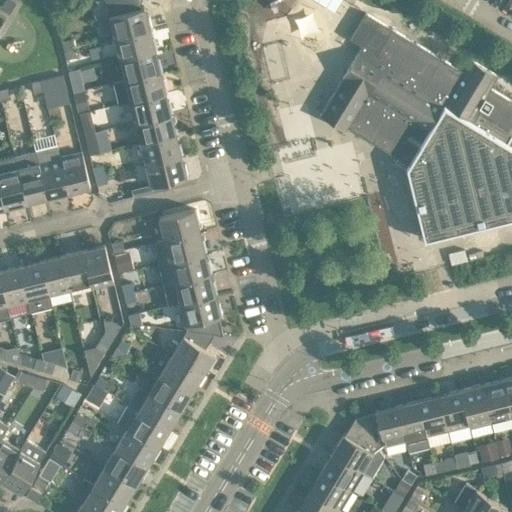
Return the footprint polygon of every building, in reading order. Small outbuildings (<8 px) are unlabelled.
[(141,0),(140,0),(105,0),(109,15),(140,7),(141,0)] [(341,0),(316,0),(335,11),(341,0)] [(144,6),(140,7),(109,15),(115,37),(150,28),(152,28),(149,16),(147,17),(144,6)] [(362,45),(320,114),(346,130),(348,126),(409,163),(407,166),(424,238),(511,216),(511,100),(492,88),(499,76),(471,59),(464,71),(366,12),(350,38),(362,45)] [(154,37),(152,38),(150,28),(115,37),(120,58),(155,49),(157,49),(154,37)] [(72,38),(61,40),(64,49),(74,47),(72,38)] [(66,59),(76,56),(74,47),(64,49),(66,59)] [(159,58),(157,59),(155,49),(120,58),(125,79),(160,70),(162,70),(159,58)] [(165,79),(162,80),(160,70),(125,79),(114,82),(119,103),(130,100),(165,91),(167,91),(165,79)] [(52,88),(50,77),(41,79),(43,90),(52,88)] [(32,81),(34,92),(43,90),(41,79),(32,81)] [(82,80),(72,82),(74,91),(84,89),(82,80)] [(10,98),(8,87),(0,89),(0,95),(1,100),(10,98)] [(84,89),(74,91),(76,101),(79,112),(90,110),(87,98),(84,89)] [(170,100),(167,101),(165,91),(130,100),(136,121),(170,112),(173,112),(170,100)] [(90,111),(79,114),(84,134),(94,131),(90,111)] [(175,121),(173,122),(170,112),(136,121),(141,142),(175,133),(178,133),(175,121)] [(88,153),(99,150),(94,131),(84,134),(88,153)] [(180,142),(178,143),(175,133),(141,142),(146,163),(181,154),(183,154),(180,142)] [(36,150),(39,161),(47,196),(68,191),(60,156),(57,145),(36,150)] [(39,161),(36,150),(15,155),(18,167),(26,202),(47,196),(39,161)] [(90,186),(82,151),(60,156),(68,191),(90,186)] [(188,175),(185,163),(183,164),(181,154),(146,163),(152,185),(167,181),(186,176),(186,175),(188,175)] [(0,185),(5,207),(26,202),(18,167),(15,155),(0,158),(0,185)] [(103,164),(92,166),(95,175),(105,173),(103,164)] [(97,185),(107,182),(105,173),(95,175),(97,185)] [(167,181),(152,185),(153,191),(168,187),(167,181)] [(147,185),(132,189),(133,196),(148,192),(147,185)] [(194,208),(159,216),(164,239),(199,230),(197,220),(199,220),(196,208),(194,209),(194,208)] [(204,239),(202,239),(199,230),(164,239),(155,241),(160,262),(204,251),(207,250),(204,239)] [(121,239),(111,242),(113,251),(124,248),(121,239)] [(113,279),(105,244),(83,249),(91,284),(113,279)] [(62,254),(70,289),(91,284),(83,249),(62,254)] [(467,260),(465,249),(449,253),(451,264),(467,260)] [(118,269),(132,265),(129,251),(114,255),(118,269)] [(209,260),(207,261),(204,251),(160,262),(158,262),(163,283),(210,272),(212,271),(209,260)] [(41,260),(49,295),(70,289),(62,254),(41,260)] [(41,260),(20,265),(28,300),(31,310),(52,305),(49,295),(41,260)] [(0,269),(0,275),(7,305),(28,300),(20,265),(0,269)] [(214,281),(212,281),(210,272),(163,283),(168,304),(180,302),(215,293),(217,292),(214,281)] [(0,318),(10,316),(7,305),(0,275),(0,318)] [(132,281),(121,284),(124,293),(134,291),(132,281)] [(126,302),(136,299),(134,291),(124,293),(126,302)] [(215,293),(180,302),(187,330),(225,335),(220,314),(222,313),(219,302),(217,302),(215,293)] [(140,311),(129,314),(131,322),(143,324),(140,311)] [(120,326),(110,319),(104,319),(105,330),(100,338),(110,343),(120,326)] [(216,355),(214,354),(214,353),(184,335),(172,354),(203,373),(208,364),(210,366),(216,355)] [(110,343),(100,338),(96,346),(85,348),(91,374),(110,343)] [(131,344),(122,338),(117,346),(126,352),(131,344)] [(112,354),(121,360),(126,352),(117,346),(112,354)] [(196,383),(198,384),(205,374),(203,373),(172,354),(161,373),(191,391),(196,383)] [(37,357),(34,367),(43,370),(46,360),(37,357)] [(52,373),(55,362),(46,360),(43,370),(52,373)] [(73,367),(70,378),(79,380),(82,370),(73,367)] [(34,386),(37,376),(20,371),(16,378),(25,384),(34,386)] [(185,401),(187,403),(193,392),(191,391),(161,373),(149,391),(180,410),(185,401)] [(108,380),(99,375),(94,383),(104,388),(108,380)] [(43,389),(46,379),(37,376),(34,386),(43,389)] [(511,376),(503,378),(511,414),(511,413),(511,376)] [(482,384),(490,419),(511,414),(503,378),(482,384)] [(56,395),(73,405),(81,393),(63,382),(56,395)] [(460,389),(469,424),(490,419),(482,384),(460,389)] [(97,404),(104,392),(93,385),(86,397),(97,404)] [(174,420),(176,421),(182,411),(180,410),(149,391),(139,385),(128,403),(169,428),(174,420)] [(439,394),(448,429),(469,424),(460,389),(439,394)] [(418,399),(427,435),(448,429),(439,394),(418,399)] [(397,404),(406,440),(427,435),(418,399),(397,404)] [(163,438),(165,439),(171,429),(169,428),(128,403),(117,422),(127,428),(158,447),(163,438)] [(375,410),(375,411),(384,444),(384,445),(406,440),(397,404),(375,410)] [(379,448),(384,444),(375,411),(355,416),(345,434),(374,451),(379,448)] [(86,417),(77,412),(72,420),(81,425),(86,417)] [(0,420),(0,440),(1,438),(9,426),(0,420)] [(67,428),(76,433),(81,425),(72,420),(67,428)] [(152,457),(154,458),(160,448),(158,447),(127,428),(116,446),(147,465),(152,457)] [(374,451),(345,434),(344,433),(332,452),(363,471),(373,477),(386,457),(379,448),(374,451)] [(1,438),(0,440),(0,478),(1,480),(20,449),(1,438)] [(21,491),(46,450),(26,439),(20,449),(1,480),(21,491)] [(511,452),(511,450),(509,439),(496,442),(499,455),(511,452)] [(481,446),(484,459),(499,455),(496,442),(481,446)] [(57,444),(50,456),(61,463),(68,451),(57,444)] [(141,475),(143,476),(149,466),(147,465),(116,446),(105,465),(135,484),(141,475)] [(460,465),(470,463),(467,450),(456,452),(460,465)] [(321,471),(352,490),(363,471),(332,452),(321,471)] [(444,458),(447,469),(457,466),(454,456),(444,458)] [(49,457),(39,474),(49,480),(51,481),(61,464),(49,457)] [(511,469),(511,460),(511,459),(501,461),(503,472),(511,469)] [(425,474),(436,471),(433,460),(422,463),(425,474)] [(481,466),(484,477),(503,472),(501,461),(481,466)] [(129,494),(131,495),(137,485),(135,484),(105,465),(93,483),(124,502),(129,494)] [(416,474),(407,469),(402,478),(411,483),(416,474)] [(310,489),(341,508),(352,490),(321,471),(310,489)] [(44,488),(49,480),(39,474),(34,482),(44,488)] [(396,487),(394,490),(403,496),(405,492),(411,483),(402,478),(396,487)] [(503,511),(507,507),(466,482),(454,501),(464,507),(472,511),(503,511)] [(121,511),(126,503),(124,502),(93,483),(82,502),(99,511),(121,511)] [(41,492),(32,486),(27,495),(36,501),(41,492)] [(299,508),(305,511),(338,511),(341,508),(310,489),(299,508)] [(392,489),(381,507),(383,509),(389,511),(393,511),(398,505),(403,496),(394,490),(392,489)] [(423,495),(414,490),(408,499),(417,504),(423,495)] [(403,508),(409,511),(412,511),(417,504),(408,499),(403,508)] [(99,511),(82,502),(76,511),(99,511)]
